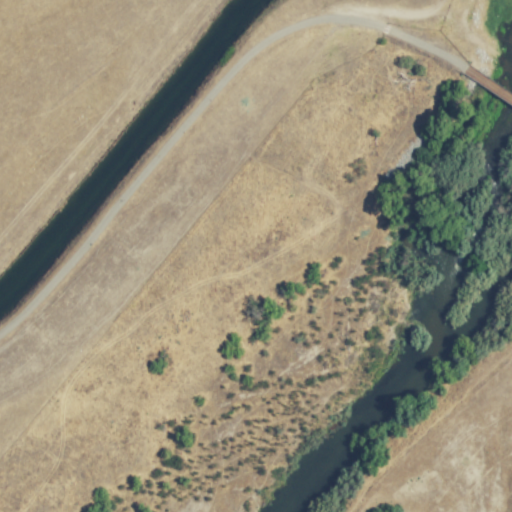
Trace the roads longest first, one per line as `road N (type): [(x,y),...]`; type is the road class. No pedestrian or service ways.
road 1 (residential): [(0,242),(200,0),(436,7),(363,15)]
road 2 (residential): [(363,15),(302,19),(246,54),(0,330)]
road 3 (track): [(511,103),(363,15)]
